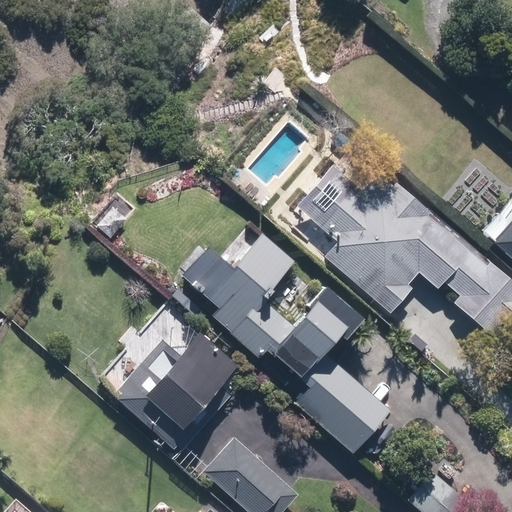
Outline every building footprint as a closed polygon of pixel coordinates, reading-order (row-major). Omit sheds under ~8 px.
[(329,163),(293,204),(333,240),(320,254),(387,312),(410,286),(405,282),(415,271),(434,287),(440,281),(456,294),(450,301),(488,333),(498,322),(505,328),(511,319),(511,281),(486,259),(482,264),(425,213),(427,210),(392,180),(389,183),(374,170),(358,188),(329,163)] [(108,203),(92,190),(77,208),(93,221),(108,203)] [(511,218),(509,216),(488,240),(511,260),(511,218)] [(284,405),(344,455),(382,410),(321,359),(354,320),(314,286),(283,323),(254,299),(286,262),(250,232),(220,267),(196,248),(169,281),(224,327),(218,334),(249,360),(256,352),(298,388),(284,405)] [(158,337),(109,393),(176,453),(229,393),(216,382),(233,363),(197,330),(176,353),(158,337)] [(278,511),(296,493),(232,435),(201,470),(247,511),(278,511)] [(423,471),(397,501),(410,511),(443,511),(455,499),(423,471)]
